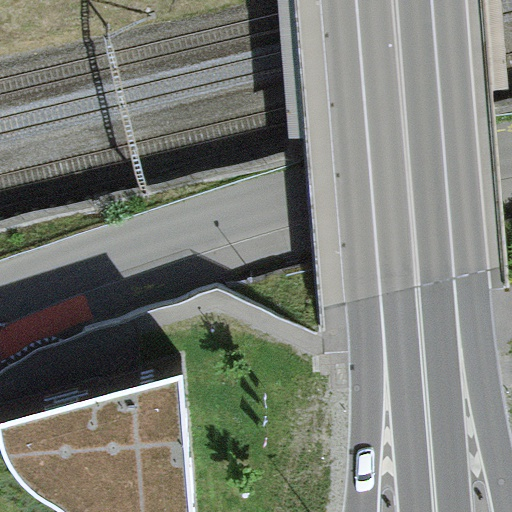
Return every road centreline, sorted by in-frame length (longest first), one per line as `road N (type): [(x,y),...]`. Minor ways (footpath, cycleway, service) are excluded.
road 1 (unclassified): [(511,148),(200,218),(0,288)]
road 2 (primary): [(394,0),(420,314)]
road 3 (primary): [(490,511),(420,314)]
road 4 (primary): [(420,314),(380,511)]
road 5 (primary): [(432,511),(420,314)]
